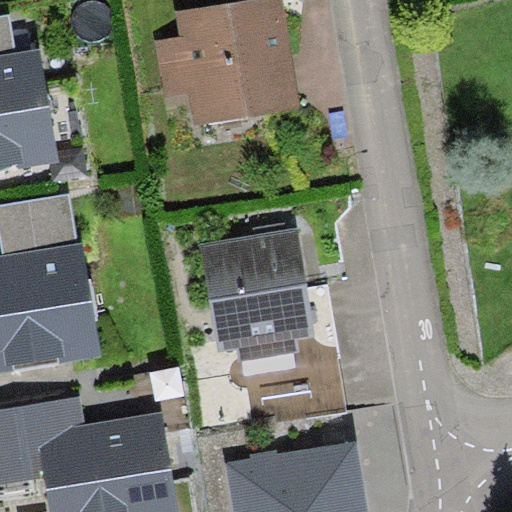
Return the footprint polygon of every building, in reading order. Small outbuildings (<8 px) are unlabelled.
[(299,112),(284,0),(283,0),(182,12),(186,46),(160,49),(166,94),(188,91),(192,125),(299,112)] [(0,174),(52,167),(35,54),(9,58),(3,16),(0,16),(0,174)] [(0,376),(94,363),(77,246),(70,247),(63,196),(0,204),(0,376)] [(316,337),(302,235),(204,248),(219,354),(237,352),(239,365),(300,357),(297,340),(316,337)] [(82,399),(0,412),(0,487),(44,481),(49,511),(182,511),(166,414),(86,427),(82,399)] [(360,511),(354,444),(227,465),(234,511),(360,511)]
